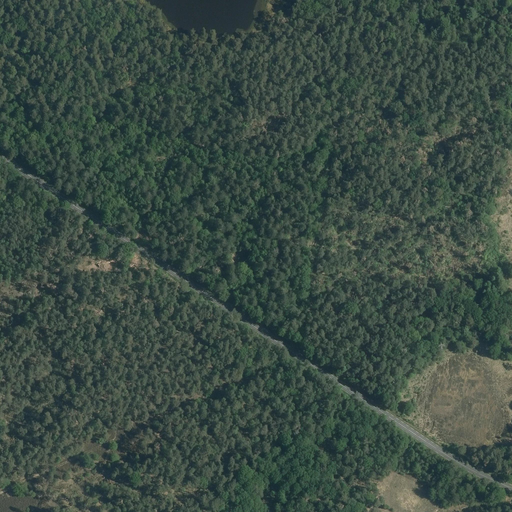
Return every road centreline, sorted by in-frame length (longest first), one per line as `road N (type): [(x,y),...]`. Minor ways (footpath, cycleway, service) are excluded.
road 1 (primary): [(511,488),(437,450),(0,156)]
road 2 (unknown): [(74,0),(85,27),(84,98),(94,116),(175,155),(136,241)]
road 3 (unknown): [(122,511),(109,466),(132,379),(127,356),(44,302)]
road 4 (track): [(0,493),(203,397)]
